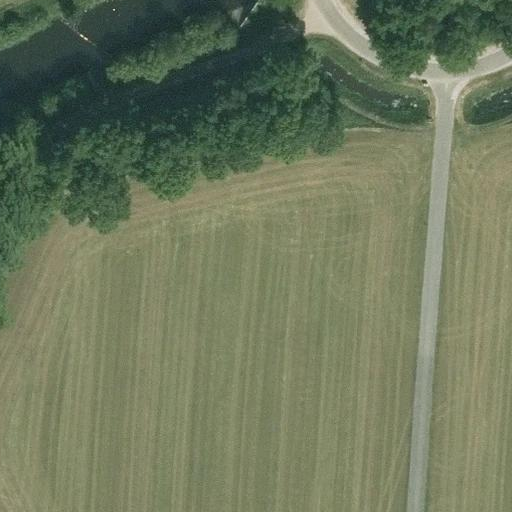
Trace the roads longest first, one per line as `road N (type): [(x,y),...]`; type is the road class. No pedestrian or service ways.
road 1 (track): [(0,154),(331,16),(349,0)]
road 2 (unclassified): [(447,73),(370,52),(337,26),(322,0)]
